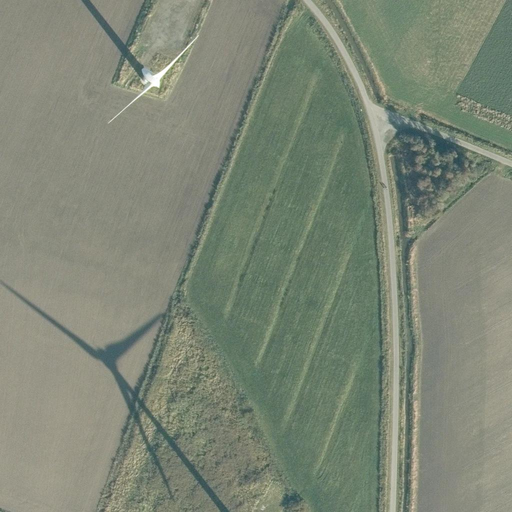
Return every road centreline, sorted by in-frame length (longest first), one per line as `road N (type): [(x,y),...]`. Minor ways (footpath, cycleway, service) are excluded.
road 1 (unclassified): [(389,511),(395,265),(381,163),(352,63),(307,0)]
road 2 (track): [(511,167),(428,131),(372,122)]
